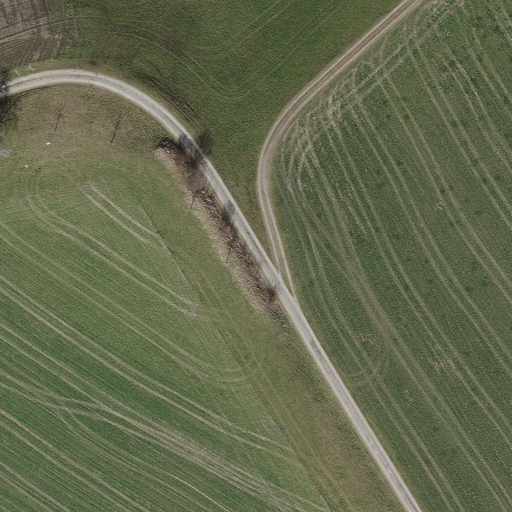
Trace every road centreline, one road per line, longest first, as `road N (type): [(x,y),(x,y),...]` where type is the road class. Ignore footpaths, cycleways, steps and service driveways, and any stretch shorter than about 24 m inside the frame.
road 1 (track): [(416,511),(197,154),(152,101),(91,74),(25,80),(0,91)]
road 2 (track): [(282,293),(264,198),(270,144),(301,100),(412,0)]
